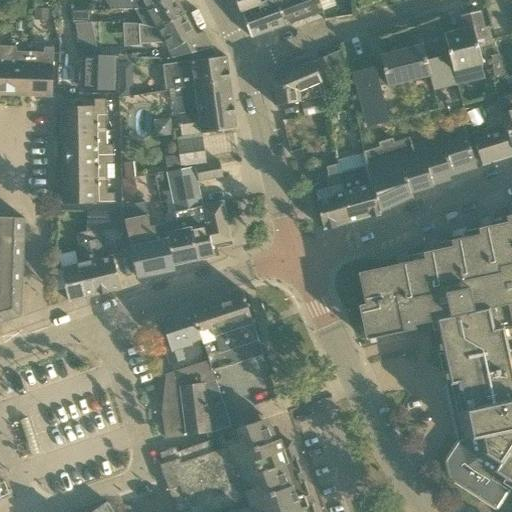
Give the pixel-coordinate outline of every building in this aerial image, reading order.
[(162,0),(105,0),(111,9),(135,9),(147,8),(162,0)] [(158,28),(184,14),(176,0),(162,0),(147,8),(135,9),(144,25),(158,28)] [(235,0),(240,11),(261,2),(260,0),(235,0)] [(251,37),(274,29),(271,19),(269,12),(280,8),(276,0),(269,0),(262,3),(261,2),(240,11),(240,13),(242,12),(251,37)] [(323,11),(318,0),(276,0),(280,8),(269,12),(271,19),(274,29),(323,11)] [(483,28),(480,11),(480,10),(462,15),(466,29),(444,34),(449,54),(453,70),(483,63),(476,38),(490,35),(488,27),(483,28)] [(210,48),(204,31),(196,36),(184,14),(158,28),(144,25),(138,23),(139,44),(166,43),(170,51),(174,49),(178,56),(192,53),(198,51),(199,52),(210,48)] [(375,66),(355,72),(369,127),(389,122),(380,86),(387,84),(388,85),(429,74),(434,91),(457,85),(453,70),(449,54),(427,60),(421,36),(390,44),(392,54),(380,57),(383,68),(376,70),(375,66)] [(29,95),(31,52),(17,52),(17,46),(8,46),(6,95),(29,95)] [(29,95),(51,96),(53,96),(54,47),(44,47),(44,52),(31,52),(29,95)] [(511,92),(507,78),(499,53),(492,55),(497,98),(498,101),(511,141),(511,92)] [(83,55),(82,89),(113,90),(114,56),(83,55)] [(194,86),(230,81),(226,56),(191,61),(164,64),(165,79),(167,90),(194,86)] [(322,82),(314,63),(314,61),(272,79),(275,105),(301,102),(299,91),(322,82)] [(461,71),(462,82),(484,79),(483,68),(461,71)] [(177,136),(180,155),(181,169),(206,164),(202,134),(236,129),(230,81),(194,86),(196,112),(184,114),(179,115),(182,136),(177,136)] [(63,131),(106,130),(106,99),(94,99),(95,106),(62,107),(63,131)] [(302,106),(305,117),(327,111),(324,100),(302,106)] [(511,155),(511,141),(498,101),(487,105),(494,129),(473,136),(482,165),(511,155)] [(170,118),(154,120),(155,137),(172,135),(170,118)] [(63,155),(114,154),(114,144),(107,145),(106,130),(63,131),(63,155)] [(381,146),(361,152),(365,167),(379,207),(411,198),(409,192),(435,184),(433,179),(476,166),(465,130),(414,146),(411,137),(395,142),(394,138),(380,142),(381,146)] [(63,179),(107,179),(107,164),(114,164),(114,154),(63,155),(63,179)] [(180,155),(165,156),(166,167),(167,172),(181,169),(180,155)] [(223,176),(221,164),(220,162),(206,164),(181,169),(167,172),(166,172),(177,220),(166,222),(168,233),(167,233),(168,238),(167,239),(164,224),(159,225),(169,271),(175,270),(174,265),(214,256),(211,244),(231,240),(223,202),(203,206),(198,182),(223,176)] [(349,205),(340,174),(338,164),(325,168),(326,174),(325,189),(315,192),(324,229),(348,223),(343,207),(349,205)] [(381,213),(379,207),(365,167),(340,174),(349,205),(343,207),(348,223),(380,214),(380,213),(381,213)] [(107,179),(63,179),(64,204),(115,203),(115,193),(108,193),(107,179)] [(135,179),(123,181),(125,193),(137,191),(135,179)] [(131,247),(138,277),(169,271),(159,225),(151,227),(146,202),(122,206),(122,233),(122,250),(131,247)] [(449,478),(482,500),(497,509),(508,491),(511,493),(511,365),(504,328),(511,325),(511,214),(490,219),(492,225),(463,231),(464,237),(435,244),(436,249),(408,256),(409,262),(359,272),(365,304),(359,305),(367,340),(416,329),(415,324),(437,320),(456,406),(452,407),(459,440),(445,461),(449,478)] [(0,322),(21,315),(25,218),(0,216),(0,322)] [(121,289),(119,282),(113,256),(104,258),(97,229),(87,231),(87,241),(88,241),(100,294),(121,289)] [(69,301),(100,294),(88,241),(87,241),(87,231),(77,234),(80,249),(83,263),(61,268),(69,301)] [(225,296),(247,360),(264,355),(243,291),(225,296)] [(235,364),(247,360),(225,296),(208,302),(229,366),(235,364)] [(213,371),(229,366),(208,302),(191,308),(201,339),(202,338),(209,361),(213,371)] [(191,342),(201,339),(191,308),(161,317),(165,330),(163,331),(169,351),(166,352),(170,365),(185,360),(181,348),(192,344),(191,342)] [(213,371),(209,361),(166,374),(162,411),(166,438),(210,432),(231,426),(213,371)] [(268,418),(232,430),(229,432),(233,444),(213,451),(210,441),(178,452),(176,447),(160,453),(164,464),(160,465),(176,511),(180,511),(188,509),(189,511),(315,511),(291,442),(282,445),(280,439),(276,440),(268,418)] [(114,511),(107,501),(91,511),(114,511)]
